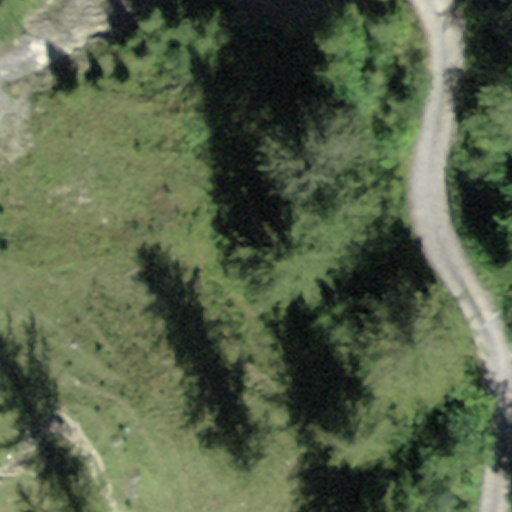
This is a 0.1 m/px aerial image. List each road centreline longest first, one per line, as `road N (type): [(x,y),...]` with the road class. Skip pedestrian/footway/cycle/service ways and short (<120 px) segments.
road 1 (track): [(495,358),(442,262),(417,192),(438,62),(420,0)]
road 2 (track): [(495,358),(490,511)]
